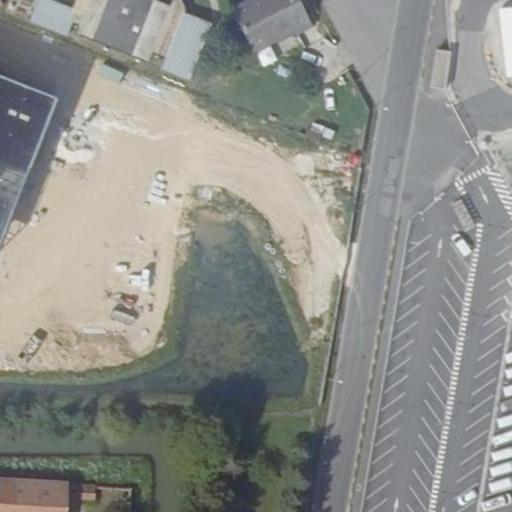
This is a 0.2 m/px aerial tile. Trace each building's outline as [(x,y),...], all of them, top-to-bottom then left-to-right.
[(76,0),(75,2),(162,36),(175,0),(76,0)] [(316,20),(306,0),(243,0),(236,3),(257,45),(299,22),(302,28),(316,20)] [(142,42),(158,48),(162,36),(75,2),(71,12),(85,17),(82,25),(137,50),(142,42)] [(183,11),(161,70),(191,82),(214,22),(183,11)] [(451,90),(459,44),(442,41),(435,88),(451,90)] [(0,244),(56,99),(0,78),(0,244)] [(121,498),(122,491),(0,483),(0,511),(82,511),(83,501),(108,504),(109,497),(121,498)]
